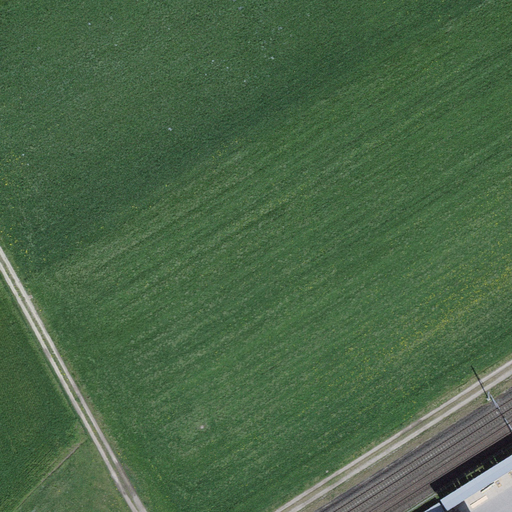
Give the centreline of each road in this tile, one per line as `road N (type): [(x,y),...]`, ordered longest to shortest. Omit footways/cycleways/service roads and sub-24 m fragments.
road 1 (track): [(141,511),(0,254)]
road 2 (track): [(511,375),(299,511)]
